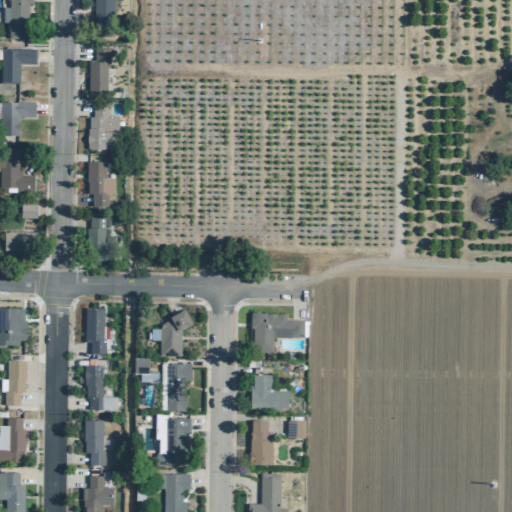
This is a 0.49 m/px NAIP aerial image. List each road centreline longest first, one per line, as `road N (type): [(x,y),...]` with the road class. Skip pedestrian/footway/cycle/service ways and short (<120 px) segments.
road 1 (residential): [(48,511),(60,0)]
road 2 (track): [(388,511),(394,262),(511,268)]
road 3 (residential): [(294,286),(0,276)]
road 4 (residential): [(215,511),(218,286)]
road 5 (track): [(394,262),(397,71)]
